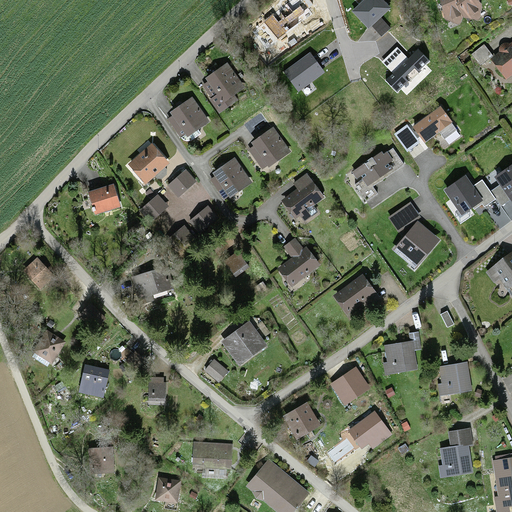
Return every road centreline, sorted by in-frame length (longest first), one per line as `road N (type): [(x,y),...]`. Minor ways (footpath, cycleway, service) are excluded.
road 1 (residential): [(254,0),(32,214)]
road 2 (residential): [(244,419),(32,214)]
road 3 (residential): [(444,275),(244,419)]
road 4 (residential): [(94,511),(68,488),(0,338)]
road 5 (residential): [(444,275),(511,404)]
road 6 (residential): [(352,511),(244,419)]
